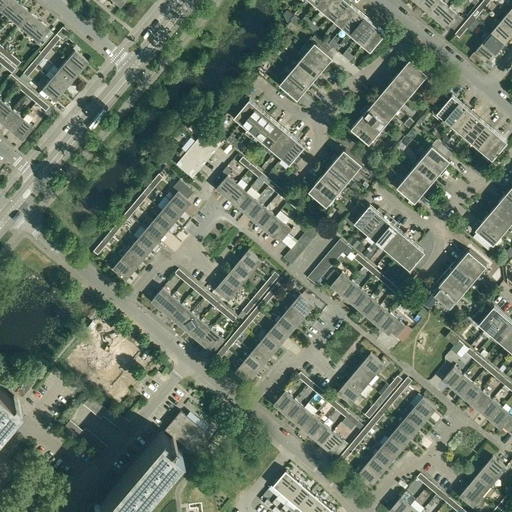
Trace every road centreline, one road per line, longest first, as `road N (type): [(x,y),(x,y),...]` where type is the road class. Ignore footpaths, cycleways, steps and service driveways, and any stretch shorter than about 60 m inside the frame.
road 1 (residential): [(190,359),(90,477)]
road 2 (unclassified): [(124,304),(12,210)]
road 3 (tertiary): [(38,179),(132,68)]
road 4 (residential): [(322,121),(329,101),(413,26)]
road 5 (residential): [(90,477),(27,423),(0,455)]
